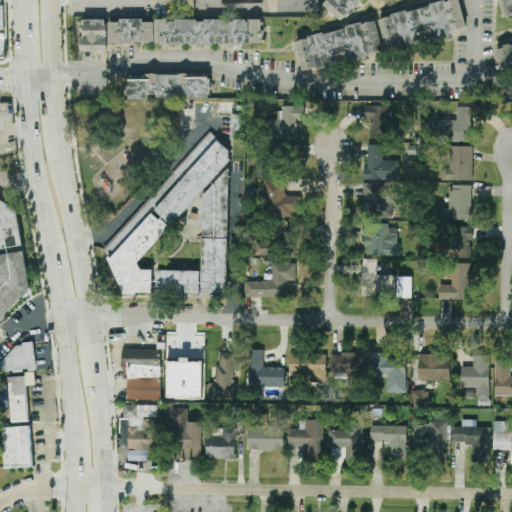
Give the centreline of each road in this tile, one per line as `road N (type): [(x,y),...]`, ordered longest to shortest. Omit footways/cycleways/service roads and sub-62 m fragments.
road 1 (residential): [(511,323),(91,319)]
road 2 (residential): [(511,494),(104,488)]
road 3 (residential): [(509,323),(511,147)]
road 4 (secondary): [(91,319),(60,149)]
road 5 (residential): [(329,320),(330,150)]
road 6 (secondary): [(28,82),(49,247)]
